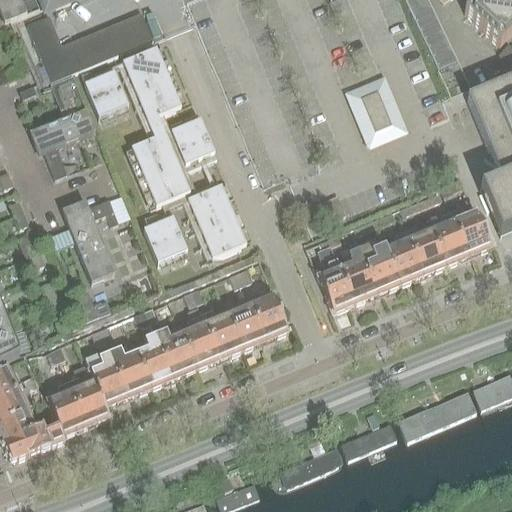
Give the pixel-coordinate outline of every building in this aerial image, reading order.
[(0,0),(0,22),(3,30),(9,28),(26,21),(16,0),(0,0)] [(39,0),(46,15),(83,0),(39,0)] [(412,0),(404,3),(408,12),(428,3),(426,0),(412,0)] [(451,3),(447,0),(435,0),(444,8),(451,3)] [(511,0),(480,0),(463,18),(498,51),(511,37),(511,0)] [(408,12),(413,21),(432,12),(428,3),(408,12)] [(32,4),(26,6),(31,19),(38,16),(33,4),(32,4)] [(413,21),(417,30),(437,20),(432,12),(413,21)] [(48,24),(26,33),(49,90),(151,47),(140,20),(60,53),(48,24)] [(417,30),(421,38),(441,29),(437,20),(417,30)] [(421,38),(425,47),(445,38),(441,29),(421,38)] [(425,47),(430,56),(449,47),(445,38),(425,47)] [(430,56),(434,65),(453,56),(449,47),(430,56)] [(503,77),(511,73),(511,54),(507,50),(497,60),(503,77)] [(157,124),(175,116),(180,114),(155,55),(150,57),(116,72),(141,131),(146,129),(153,145),(142,150),(130,155),(155,214),(160,212),(189,200),(157,124)] [(434,65),(438,74),(457,65),(453,56),(434,65)] [(112,79),(82,91),(97,125),(126,113),(112,79)] [(34,137),(28,140),(37,162),(43,160),(53,186),(66,181),(55,155),(94,139),(85,117),(71,83),(50,92),(63,126),(34,137)] [(511,88),(465,108),(487,160),(481,167),(493,175),(498,187),(498,188),(478,197),(499,245),(511,239),(511,88)] [(18,97),(21,105),(35,100),(32,92),(18,97)] [(360,106),(374,140),(391,133),(377,99),(360,106)] [(201,131),(171,144),(186,178),(215,165),(201,131)] [(7,179),(0,182),(0,189),(2,195),(12,191),(7,179)] [(461,194),(458,185),(442,192),(445,198),(450,195),(452,198),(461,194)] [(220,193),(215,195),(181,209),(206,268),(240,254),(245,252),(220,193)] [(436,200),(417,208),(420,215),(439,207),(436,200)] [(306,214),(314,234),(345,221),(337,201),(306,214)] [(61,217),(68,235),(90,290),(113,280),(91,226),(105,221),(109,232),(117,229),(107,205),(86,213),(84,208),(61,217)] [(23,219),(18,207),(9,211),(13,222),(23,219)] [(401,222),(420,215),(417,208),(398,215),(401,222)] [(493,254),(489,246),(474,218),(463,223),(460,216),(439,225),(442,232),(430,237),(446,273),(493,254)] [(391,218),(372,226),(375,234),(394,226),(391,218)] [(18,234),(27,231),(23,219),(13,222),(18,234)] [(170,221),(141,234),(155,267),(184,255),(170,221)] [(355,242),(375,234),(372,226),(352,234),(355,242)] [(344,236),(326,244),(329,252),(347,244),(344,236)] [(395,251),(383,256),(399,292),(446,273),(430,237),(417,242),(414,236),(393,244),(395,251)] [(317,257),(329,252),(326,244),(307,252),(309,257),(316,254),(317,257)] [(25,251),(29,262),(39,259),(34,247),(25,251)] [(354,311),(399,292),(383,256),(371,261),(368,255),(347,264),(349,270),(338,275),(354,311)] [(39,259),(29,262),(34,274),(43,271),(39,259)] [(255,260),(156,301),(159,307),(258,266),(255,260)] [(335,268),(314,277),(313,277),(330,317),(335,319),(354,311),(338,275),(335,268)] [(237,279),(242,291),(250,288),(245,275),(237,279)] [(234,294),(242,291),(237,279),(229,282),(234,294)] [(55,299),(50,287),(41,291),(45,303),(55,299)] [(189,299),(194,311),(202,308),(197,295),(189,299)] [(50,314),(59,311),(55,299),(45,303),(50,314)] [(194,311),(189,299),(182,302),(187,314),(194,311)] [(239,316),(226,321),(242,358),(287,339),(272,302),(260,307),(257,301),(235,310),(239,316)] [(130,312),(59,342),(45,348),(48,355),(59,349),(133,318),(130,312)] [(181,340),(196,377),(242,358),(226,321),(214,327),(211,320),(202,324),(198,314),(187,319),(191,328),(190,329),(193,335),(181,340)] [(156,327),(151,315),(143,318),(148,330),(156,327)] [(148,330),(143,318),(132,322),(136,332),(141,331),(142,333),(148,330)] [(65,324),(64,324),(55,328),(60,340),(69,336),(65,324)] [(84,368),(86,371),(104,415),(149,396),(134,360),(129,346),(115,352),(107,333),(91,340),(96,352),(103,350),(108,363),(98,367),(96,363),(84,368)] [(8,339),(0,342),(0,372),(18,365),(8,339)] [(146,355),(134,360),(149,396),(196,377),(181,340),(168,345),(165,339),(143,348),(146,355)] [(52,356),(57,368),(65,365),(60,352),(52,356)] [(50,371),(57,368),(52,356),(45,359),(50,371)] [(61,436),(64,443),(108,425),(104,415),(86,371),(75,376),(79,387),(57,396),(60,402),(47,407),(53,423),(38,429),(41,434),(56,428),(59,437),(61,436)] [(5,373),(0,376),(0,432),(28,419),(5,373)] [(511,386),(509,378),(470,394),(480,418),(511,404),(511,386)] [(38,392),(32,381),(22,386),(27,397),(38,392)] [(467,395),(397,425),(407,449),(477,419),(467,395)] [(0,432),(0,448),(1,452),(37,436),(28,419),(0,432)] [(390,430),(339,451),(347,469),(397,447),(390,430)] [(15,468),(64,447),(62,444),(64,443),(61,436),(59,437),(41,444),(37,436),(1,452),(8,465),(15,468)] [(320,448),(309,453),(313,462),(323,457),(320,448)] [(313,462),(268,481),(276,500),(345,470),(337,451),(323,457),(313,462)] [(227,484),(219,487),(224,497),(231,494),(227,484)] [(253,487),(213,504),(216,511),(240,511),(260,504),(253,487)]
